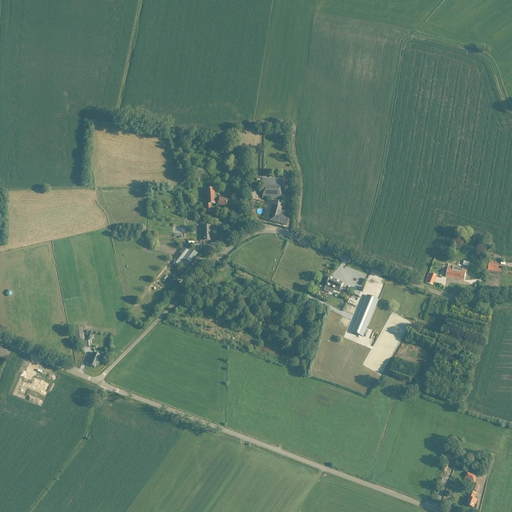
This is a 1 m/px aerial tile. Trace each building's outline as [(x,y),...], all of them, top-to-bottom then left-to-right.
[(281,184),(281,179),(262,179),(262,198),(281,198),(281,192),(282,192),(282,184),(281,184)] [(226,207),(227,201),(214,197),(214,190),(213,190),(213,187),(208,187),(208,190),(202,191),(203,205),(215,204),(226,207)] [(281,212),(282,209),(280,208),(281,204),(268,200),(263,219),(287,226),(289,214),(281,212)] [(200,241),(205,241),(210,241),(210,226),(199,226),(200,241)] [(197,253),(185,244),(173,261),(184,270),(197,253)] [(209,246),(203,246),(203,258),(209,258),(209,256),(213,256),(212,247),(209,248),(209,246)] [(501,274),(502,270),(499,270),(500,265),(489,263),(488,272),(501,274)] [(447,272),(446,277),(464,280),(465,275),(466,270),(463,270),(461,269),(460,268),(458,268),(456,268),(455,268),(453,268),(448,267),(447,272)] [(426,283),(432,285),(436,276),(430,273),(426,283)] [(325,286),(339,291),(342,283),(329,278),(328,280),(326,280),(325,282),(326,283),(325,286)] [(368,296),(352,333),(363,337),(379,300),(368,296)] [(266,315),(262,317),(267,325),(271,322),(266,315)] [(82,327),(74,328),(76,340),(85,339),(82,327)] [(102,356),(97,354),(93,353),(89,361),(91,362),(89,365),(95,368),(96,364),(98,365),(102,356)] [(36,378),(32,386),(47,392),(50,384),(45,382),(45,381),(41,380),(36,378)] [(24,381),(19,392),(26,395),(30,384),(24,381)] [(448,468),(448,467),(450,461),(452,462),(454,458),(446,455),(441,470),(447,472),(448,468)] [(477,475),(467,472),(465,479),(475,483),(477,475)] [(477,501),(474,500),(477,491),(479,486),(475,484),(473,490),(473,492),(471,491),(468,498),(470,498),(469,501),(467,506),(473,508),(475,504),(476,505),(477,501)]
